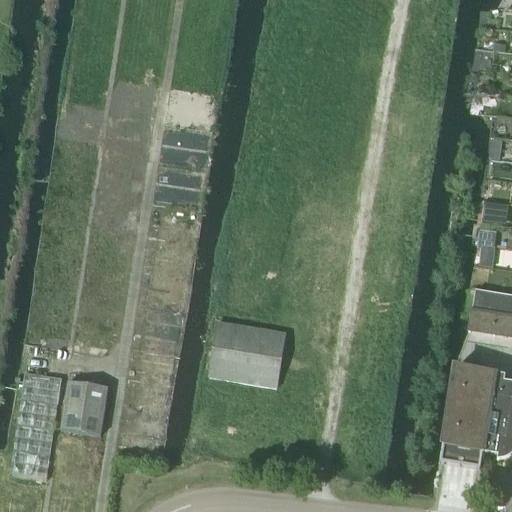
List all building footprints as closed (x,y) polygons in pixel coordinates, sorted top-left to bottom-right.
[(490,143),(488,162),(499,163),(501,144),(490,143)] [(482,221),(481,227),(503,230),(504,224),(482,221)] [(478,237),(477,248),(494,250),(495,239),(478,237)] [(482,251),(479,269),(492,271),(494,252),(482,251)] [(472,317),(469,336),(511,342),(511,299),(476,294),(472,317)] [(284,337),(217,326),(208,382),(275,393),(284,337)] [(439,465),(440,465),(479,472),(482,456),(497,459),(497,464),(501,463),(506,462),(510,460),(511,457),(511,385),(504,385),(505,379),(494,377),(454,371),(439,465)] [(20,403),(9,479),(45,484),(61,383),(24,377),(20,403)] [(106,391),(67,385),(59,433),(99,439),(106,391)]
